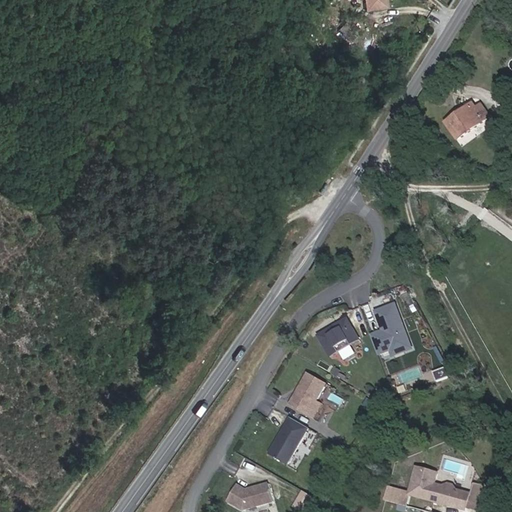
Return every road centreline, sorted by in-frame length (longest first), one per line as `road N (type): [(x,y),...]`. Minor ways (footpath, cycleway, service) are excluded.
road 1 (residential): [(188,511),(300,313),(373,265),(377,222),(343,196)]
road 2 (tertiary): [(121,511),(343,196)]
road 3 (tertiary): [(343,196),(469,0)]
